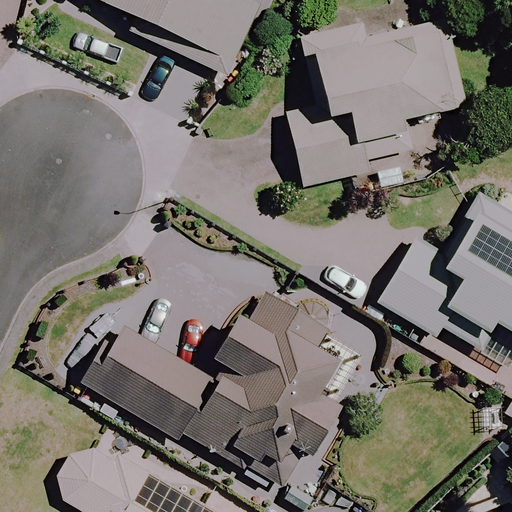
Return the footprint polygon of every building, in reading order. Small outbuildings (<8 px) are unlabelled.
[(91,0),(141,23),(135,36),(229,80),(265,0),(91,0)] [(459,110),(442,27),(363,43),(360,29),(301,42),(316,110),(289,116),(304,188),(362,176),(360,165),(405,155),(398,123),(459,110)] [(511,219),(479,200),(444,260),(416,243),(379,305),(433,338),(438,330),(476,352),(492,325),(511,336),(511,219)] [(196,251),(166,234),(139,284),(160,295),(137,338),(118,328),(85,389),(178,439),(181,435),(284,491),(304,455),(311,459),(343,401),(328,393),(343,366),(316,352),(328,330),(262,294),(258,303),(188,265),(196,251)] [(144,464),(151,452),(110,428),(94,456),(68,457),(54,481),(59,503),(73,511),(213,511),(217,506),(144,464)]
